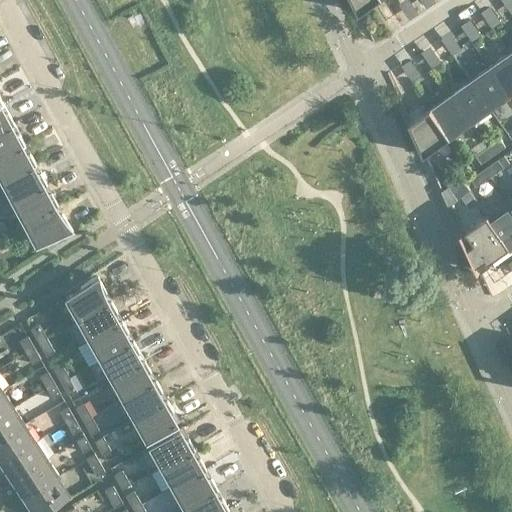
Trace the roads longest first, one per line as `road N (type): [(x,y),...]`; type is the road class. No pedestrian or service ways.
road 1 (residential): [(1,0),(282,511)]
road 2 (residential): [(478,324),(360,69)]
road 3 (residential): [(360,69),(465,0)]
